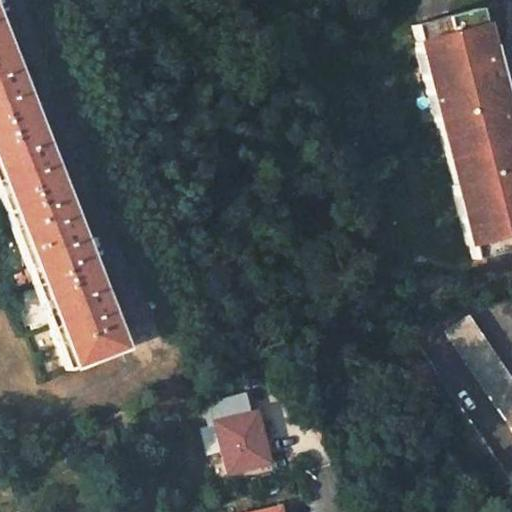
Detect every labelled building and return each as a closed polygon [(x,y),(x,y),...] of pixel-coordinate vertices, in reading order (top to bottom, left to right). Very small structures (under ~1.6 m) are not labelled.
[(511,137),(502,98),(500,99),(494,77),(499,75),(493,48),(489,48),(477,7),(438,17),(412,24),(416,42),(412,43),(415,54),(421,56),(424,70),(422,76),(426,94),(431,95),(435,111),(431,115),(434,126),(438,124),(453,183),(449,184),(454,203),(511,181),(511,137)] [(0,187),(70,368),(121,348),(0,35),(0,187)] [(475,260),(511,249),(511,181),(454,203),(455,204),(465,245),(469,244),(475,260)] [(511,384),(466,317),(444,332),(511,431),(511,384)] [(509,480),(407,331),(385,346),(486,495),(509,480)] [(214,422),(248,414),(244,395),(202,405),(207,425),(214,423),(214,422)] [(263,445),(254,412),(248,414),(214,422),(214,423),(228,472),(265,463),(260,446),(263,445)] [(85,462),(95,454),(86,444),(76,451),(85,462)]
